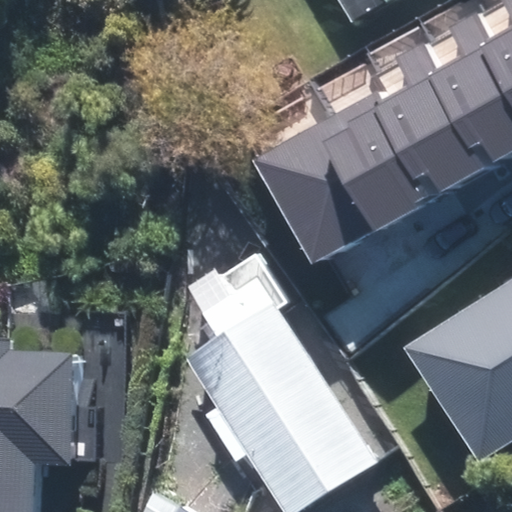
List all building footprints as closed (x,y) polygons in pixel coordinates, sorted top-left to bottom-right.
[(347,0),(363,25),(405,0),(347,0)] [(511,44),(508,38),(455,72),(499,146),(511,138),(511,44)] [(511,167),(499,146),(455,72),(401,104),(444,179),(463,170),(472,187),(511,167)] [(444,179),(401,104),(393,92),(341,122),(399,222),(409,231),(458,202),(444,179)] [(279,155),(338,261),(399,222),(341,122),(279,155)] [(511,285),(412,347),(480,456),(511,435),(511,285)] [(313,511),(388,466),(286,304),(198,359),(294,511),(313,511)] [(44,511),(46,464),(83,465),(86,352),(21,350),(22,339),(0,338),(0,511),(44,511)]
